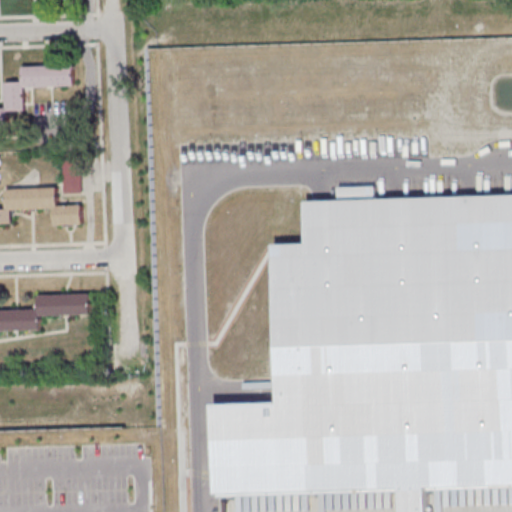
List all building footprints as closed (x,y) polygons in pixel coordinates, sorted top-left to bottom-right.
[(27,86),(76,86),(76,66),(24,65),(24,81),(7,81),(7,108),(0,107),(0,129),(9,129),(10,111),(27,111),(27,86)] [(82,156),(63,156),(63,192),(82,192),(82,156)] [(84,224),(84,205),(60,205),(59,187),(7,188),(7,208),(0,208),(0,223),(15,224),(15,209),(54,208),(55,224),(84,224)] [(307,199),(511,192),(511,485),(427,488),(427,511),(400,511),(400,488),(217,494),(213,404),(281,401),(275,245),(309,243),(307,199)] [(0,330),(42,330),(42,315),(92,314),(92,293),(40,294),(40,308),(0,309),(0,330)]
